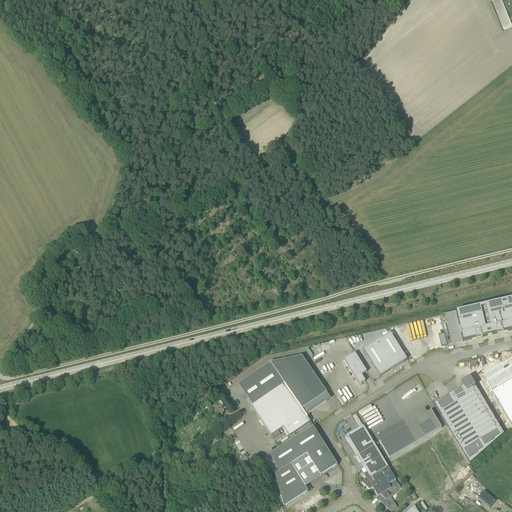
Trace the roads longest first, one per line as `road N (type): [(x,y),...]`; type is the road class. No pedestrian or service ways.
road 1 (primary): [(0,389),(511,262)]
road 2 (unclassified): [(511,250),(0,377)]
road 3 (track): [(102,241),(172,203),(235,184),(360,64),(407,0)]
road 4 (track): [(511,286),(286,341),(157,429)]
road 5 (unclassified): [(350,497),(348,469),(328,438),(332,421),(415,369),(511,343)]
road 6 (track): [(102,241),(126,163),(154,0)]
road 7 (track): [(145,52),(297,52),(360,64)]
road 8 (track): [(0,365),(102,241)]
road 9 (track): [(235,184),(271,237),(330,208),(339,234)]
road 10 (track): [(11,423),(62,448),(118,511)]
